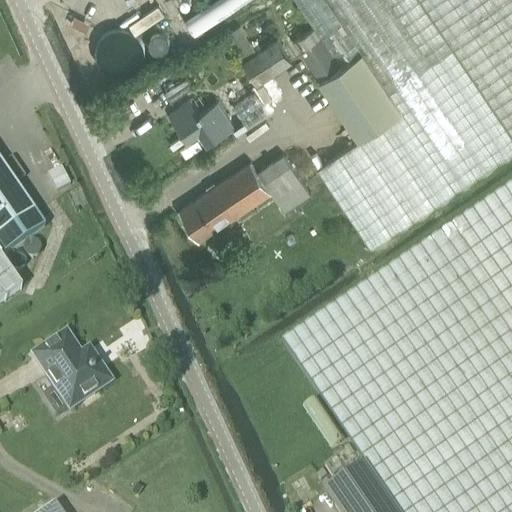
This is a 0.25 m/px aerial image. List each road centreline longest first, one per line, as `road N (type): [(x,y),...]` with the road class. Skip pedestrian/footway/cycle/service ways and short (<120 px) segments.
road 1 (residential): [(261,511),(23,0)]
road 2 (unknown): [(126,222),(278,140),(340,129)]
